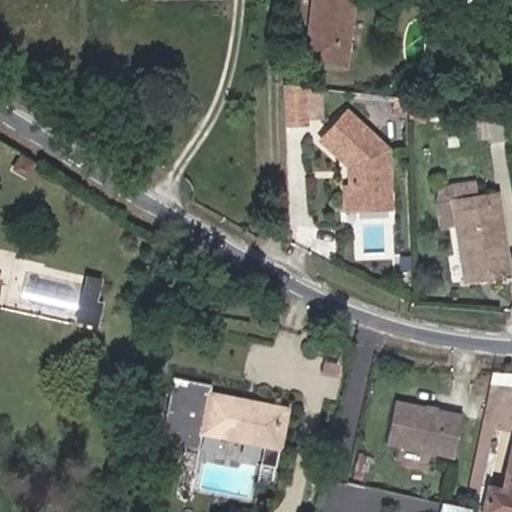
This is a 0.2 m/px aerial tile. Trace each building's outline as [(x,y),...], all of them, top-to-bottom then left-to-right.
[(355,0),(315,0),(306,58),(346,64),(355,0)] [(304,114),(303,84),(282,82),(284,122),(305,121),(304,114)] [(326,113),(325,87),(303,84),(304,114),(326,113)] [(499,106),(466,102),(463,126),(496,130),(499,106)] [(345,103),(317,130),(354,166),(354,170),(346,177),(347,183),(349,183),(352,187),(353,205),(388,203),(384,143),(345,103)] [(39,153),(25,146),(18,159),(31,167),(39,153)] [(343,205),(353,205),(352,187),(349,183),(347,183),(342,183),(343,205)] [(487,185),(445,192),(459,274),(474,272),(474,268),(478,268),(479,271),(500,267),(487,185)] [(212,388),(173,382),(163,448),(201,454),(204,436),(266,446),(263,465),(279,468),(289,409),(211,397),(212,388)] [(460,456),(469,414),(401,400),(392,441),(460,456)] [(151,460),(153,446),(143,444),(141,458),(151,460)] [(408,448),(406,460),(431,464),(433,452),(408,448)] [(488,498),(487,498),(484,511),(511,511),(511,456),(505,490),(502,501),(487,498),(488,498)] [(505,490),(490,487),(488,498),(487,498),(502,501),(505,490)] [(440,503),(439,511),(467,511),(468,504),(440,503)]
